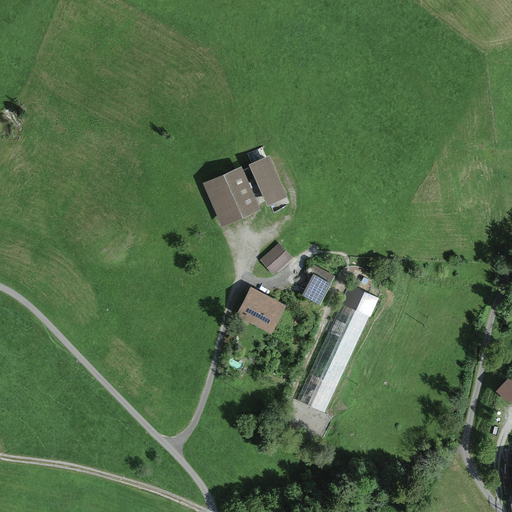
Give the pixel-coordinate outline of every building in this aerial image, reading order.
[(272,155),(253,163),(271,204),(290,196),(272,155)] [(244,165),(207,181),(225,225),(263,208),(244,165)] [(295,258),(282,243),(263,260),(277,275),(295,258)] [(331,280),(314,271),(302,292),(320,302),(331,280)] [(379,297),(349,283),(341,300),(371,314),(379,297)] [(286,302),(251,284),(236,313),(272,331),(286,302)] [(325,414),(371,314),(341,300),(295,400),(325,414)] [(511,397),(511,380),(508,377),(496,390),(508,401),(511,397)]
